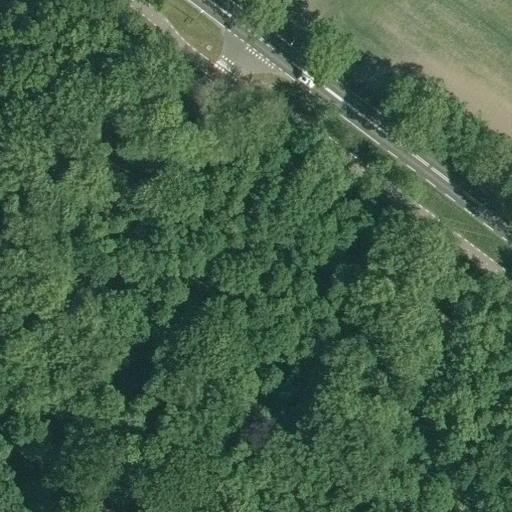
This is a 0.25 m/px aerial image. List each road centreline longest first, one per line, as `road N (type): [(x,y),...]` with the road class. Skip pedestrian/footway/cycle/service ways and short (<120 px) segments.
road 1 (secondary): [(511,236),(252,39)]
road 2 (unclassified): [(0,139),(207,88),(252,39)]
